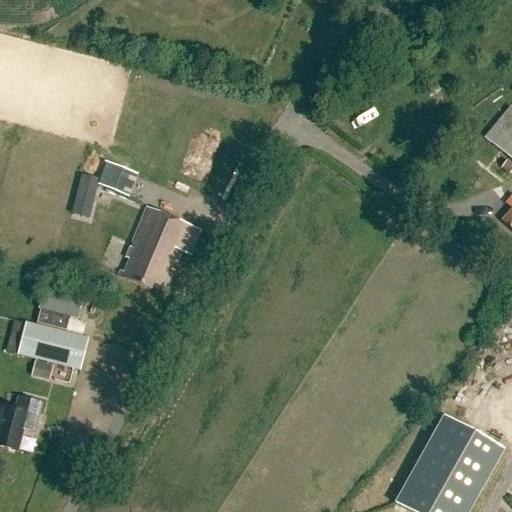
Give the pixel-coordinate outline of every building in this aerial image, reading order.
[(511,110),(509,109),(484,138),(511,161),(511,110)] [(509,176),(511,171),(511,166),(506,162),(500,170),(509,176)] [(113,194),(122,171),(106,165),(97,187),(113,194)] [(92,206),(95,195),(80,191),(75,211),(87,214),(90,205),(92,206)] [(511,205),(511,207),(511,212),(502,223),(511,231),(511,205)] [(192,258),(202,232),(146,209),(118,278),(151,291),(153,285),(167,290),(182,254),(192,258)] [(84,299),(45,290),(40,311),(41,311),(37,325),(66,332),(69,321),(78,323),(84,299)] [(14,321),(6,354),(80,372),(88,339),(14,321)] [(49,383),(52,368),(34,364),(31,378),(49,383)] [(35,435),(43,405),(20,399),(16,411),(0,407),(0,449),(19,455),(24,432),(35,435)] [(469,511),(506,447),(447,414),(400,496),(387,489),(380,501),(398,511),(396,511),(469,511)]
